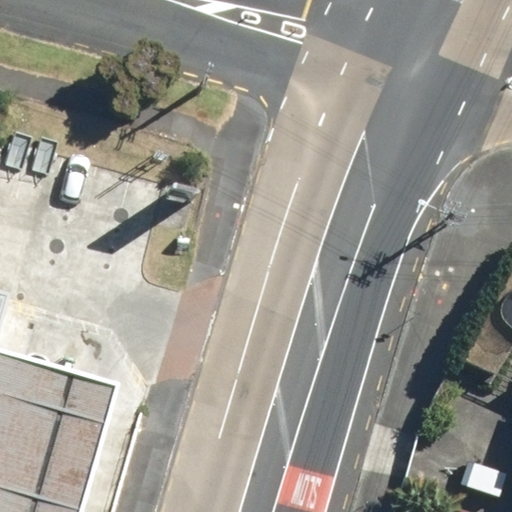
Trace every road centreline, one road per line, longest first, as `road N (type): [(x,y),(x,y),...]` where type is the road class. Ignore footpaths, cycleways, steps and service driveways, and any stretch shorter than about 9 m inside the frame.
road 1 (secondary): [(410,57),(363,165),(263,511)]
road 2 (tertiary): [(410,57),(182,0)]
